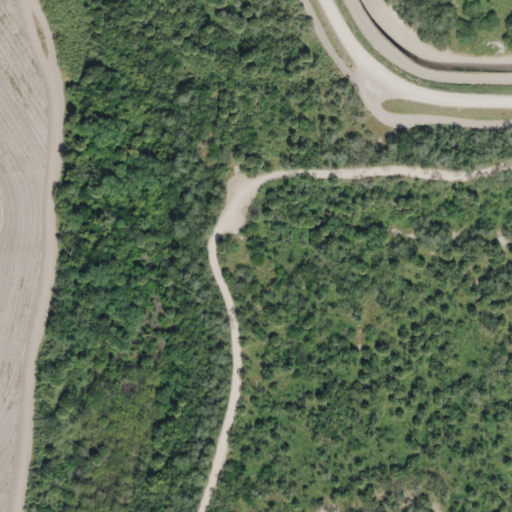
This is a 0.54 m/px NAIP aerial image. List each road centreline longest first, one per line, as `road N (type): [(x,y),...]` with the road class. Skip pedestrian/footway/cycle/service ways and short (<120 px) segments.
road 1 (track): [(511,168),(467,180),(398,173),(269,180),(246,197),(219,234),(217,269),(233,305),(239,372),(233,421),(204,511)]
road 2 (residential): [(511,105),(409,96),(348,51),(322,0)]
